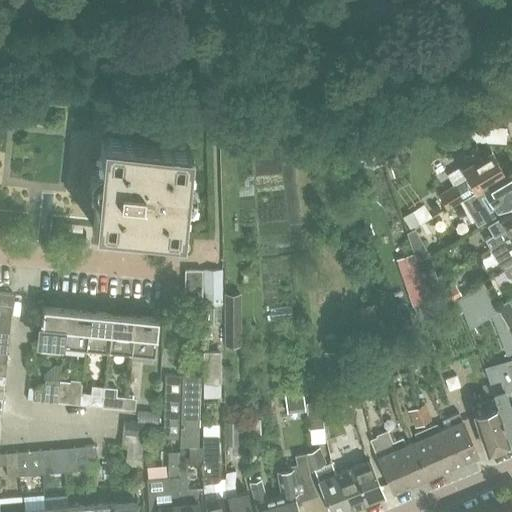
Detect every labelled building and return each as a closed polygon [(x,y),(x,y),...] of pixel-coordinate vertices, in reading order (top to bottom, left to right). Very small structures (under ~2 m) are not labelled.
[(0,210),(39,214),(41,195),(46,195),(48,196),(53,196),(50,216),(93,220),(95,197),(100,197),(103,168),(98,167),(101,138),(106,138),(109,109),(0,98),(0,210)] [(92,226),(138,230),(181,235),(184,205),(187,204),(190,202),(192,199),(194,196),(194,192),(195,192),(195,191),(195,187),(194,184),(192,181),(190,178),(187,176),(190,147),(106,138),(101,138),(98,167),(95,169),(92,171),(90,173),(89,176),(88,180),(87,180),(87,182),(88,182),(88,185),(89,189),(90,192),(92,195),(95,197),(93,220),(92,226)] [(461,197),(482,185),(503,172),(490,149),(482,153),(478,146),(465,153),(469,160),(458,167),(462,173),(451,180),(454,185),(438,194),(445,207),(461,197)] [(511,166),(503,172),(482,185),(490,200),(477,207),(484,218),(510,203),(508,200),(511,197),(511,166)] [(486,238),(491,247),(511,234),(511,207),(486,222),(493,234),(486,238)] [(511,234),(491,247),(498,259),(511,251),(511,234)] [(409,241),(412,252),(417,263),(428,256),(421,237),(409,241)] [(422,279),(417,263),(412,252),(395,258),(398,265),(412,306),(430,300),(422,279)] [(429,256),(428,256),(417,263),(422,279),(436,274),(429,256)] [(511,262),(496,272),(501,281),(511,274),(511,262)] [(203,299),(203,269),(186,268),(185,298),(203,299)] [(221,270),(203,269),(203,299),(204,321),(222,321),(222,292),(221,270)] [(243,287),(253,286),(252,270),(242,270),(243,287)] [(481,282),(457,297),(465,310),(489,295),(481,282)] [(452,297),(445,286),(432,295),(438,305),(452,297)] [(222,321),(223,344),(238,344),(237,292),(222,292),(222,321)] [(0,328),(10,330),(13,295),(0,294),(0,328)] [(456,298),(446,304),(452,316),(462,310),(456,298)] [(359,306),(363,329),(378,326),(373,304),(359,306)] [(40,341),(62,343),(65,308),(43,305),(40,341)] [(65,308),(62,343),(85,346),(88,310),(65,308)] [(85,346),(108,348),(111,312),(88,310),(85,346)] [(108,348),(130,350),(133,314),(111,312),(108,348)] [(157,317),(133,314),(130,350),(153,352),(157,317)] [(0,351),(8,352),(10,330),(0,328),(0,351)] [(511,356),(511,333),(511,332),(502,335),(509,358),(511,356)] [(394,362),(406,360),(401,335),(389,337),(394,362)] [(407,358),(418,355),(414,336),(402,339),(407,358)] [(345,367),(342,339),(326,342),(327,351),(323,351),(327,379),(347,376),(345,367)] [(220,350),(202,350),(203,396),(220,396),(220,350)] [(354,367),(359,391),(373,388),(368,364),(354,367)] [(370,367),(375,389),(387,386),(382,364),(370,367)] [(163,437),(181,437),(183,375),(165,375),(163,437)] [(199,446),(201,376),(183,375),(181,437),(180,445),(199,446)] [(34,399),(57,401),(59,379),(46,378),(45,388),(35,387),(34,399)] [(71,380),(59,379),(57,401),(79,403),(80,391),(81,380),(71,379),(71,380)] [(511,435),(511,382),(511,379),(502,382),(501,379),(490,382),(498,407),(497,407),(508,441),(510,440),(509,436),(511,435)] [(79,403),(102,406),(104,384),(92,382),(91,392),(80,391),(79,403)] [(506,442),(508,441),(497,407),(498,407),(490,382),(482,385),(486,397),(471,402),(481,435),(487,450),(501,444),(501,440),(505,439),(506,442)] [(102,406),(125,408),(126,396),(115,395),(116,385),(104,384),(102,406)] [(284,390),(287,413),(305,410),(302,387),(284,390)] [(125,408),(134,409),(136,397),(126,396),(125,408)] [(309,428),(310,428),(323,427),(320,400),(306,401),(309,428)] [(249,432),(260,432),(259,410),(257,410),(257,401),(248,401),(249,432)] [(424,403),(416,406),(423,422),(431,419),(424,403)] [(415,426),(423,422),(416,406),(408,410),(415,426)] [(477,455),(470,440),(461,420),(444,427),(459,462),(477,455)] [(238,421),(225,421),(225,445),(239,445),(238,421)] [(443,469),(459,462),(444,427),(438,430),(436,424),(426,428),(443,469)] [(427,477),(443,469),(426,428),(415,433),(417,439),(411,441),(427,477)] [(369,438),(372,445),(386,477),(393,492),(409,484),(390,442),(391,441),(387,430),(369,438)] [(122,432),(121,444),(123,444),(127,449),(127,457),(142,458),(144,434),(122,432)] [(202,501),(204,511),(226,511),(223,496),(215,498),(211,478),(218,478),(216,436),(200,436),(202,501)] [(409,484),(427,477),(411,441),(406,444),(402,436),(391,441),(390,442),(409,484)] [(95,444),(85,445),(86,457),(97,456),(95,444)] [(85,445),(62,447),(64,469),(87,467),(86,457),(85,445)] [(62,447),(40,449),(42,471),(64,469),(62,447)] [(329,511),(340,511),(348,509),(335,473),(329,458),(323,460),(318,447),(311,450),(317,466),(312,468),(324,497),(329,511)] [(40,449),(29,450),(31,472),(42,471),(40,449)] [(0,463),(6,463),(6,464),(7,474),(31,472),(29,450),(5,452),(0,452),(0,463)] [(317,466),(311,450),(303,453),(294,454),(296,463),(291,464),(287,466),(287,469),(276,472),(281,495),(273,497),(276,511),(298,511),(295,501),(318,495),(316,487),(309,469),(312,468),(317,466)] [(168,451),(168,462),(180,462),(180,451),(168,451)] [(383,495),(377,480),(369,460),(352,467),(366,502),(383,495)] [(204,511),(199,511),(198,502),(197,487),(187,488),(187,464),(172,464),(173,475),(176,475),(177,489),(178,511),(204,511)] [(348,509),(366,502),(352,467),(335,473),(348,509)] [(224,485),(229,507),(229,511),(251,511),(248,492),(236,495),(234,483),(236,469),(225,470),(224,485)] [(178,511),(177,489),(176,475),(173,475),(146,478),(148,511),(178,511)] [(258,511),(276,511),(273,497),(265,500),(258,476),(254,478),(255,480),(249,482),(258,511)] [(22,499),(0,501),(0,511),(23,511),(23,509),(22,499)] [(113,501),(114,511),(138,511),(138,499),(113,501)] [(511,511),(511,499),(480,511),(511,511)] [(114,511),(113,501),(91,503),(91,511),(114,511)] [(91,511),(91,503),(67,505),(68,511),(91,511)]
